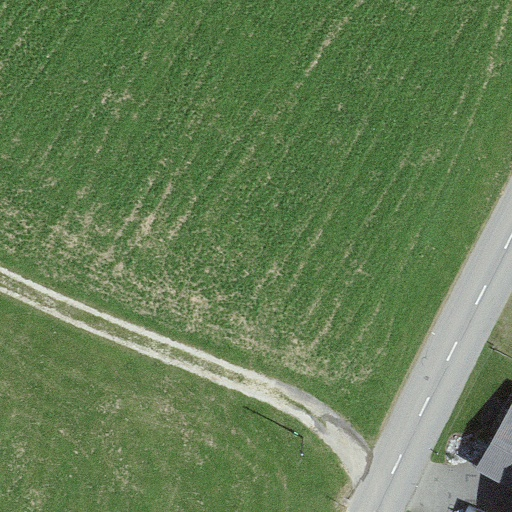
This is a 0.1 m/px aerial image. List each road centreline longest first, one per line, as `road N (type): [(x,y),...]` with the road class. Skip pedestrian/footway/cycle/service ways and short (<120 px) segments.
road 1 (track): [(0,285),(324,424),(380,497)]
road 2 (secondary): [(373,511),(511,238)]
